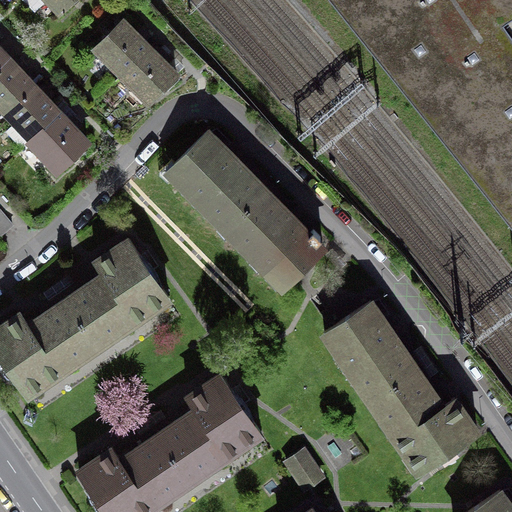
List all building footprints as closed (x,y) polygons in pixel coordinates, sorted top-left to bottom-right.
[(42,0),(63,20),(81,0),(42,0)] [(511,0),(333,0),(511,223),(511,0)] [(121,79),(152,48),(125,21),(94,53),(121,79)] [(0,69),(11,59),(0,47),(0,69)] [(183,77),(152,48),(121,79),(152,109),(183,77)] [(0,113),(3,117),(36,86),(11,59),(0,69),(0,113)] [(30,145),(63,114),(36,86),(3,117),(30,145)] [(63,114),(30,145),(26,148),(57,181),(94,147),(63,114)] [(220,237),(265,191),(228,154),(234,148),(216,130),(171,175),(190,195),(184,201),(220,237)] [(322,248),(265,191),(220,237),(277,294),(322,248)] [(0,237),(1,238),(15,227),(0,209),(0,237)] [(62,292),(100,348),(171,300),(126,233),(86,260),(94,271),(62,292)] [(100,348),(62,292),(23,318),(15,308),(0,318),(0,361),(24,398),(100,348)] [(363,405),(415,369),(367,302),(315,338),(363,405)] [(415,369),(363,405),(414,478),(477,434),(452,398),(441,406),(415,369)] [(157,430),(194,486),(265,438),(220,371),(180,398),(188,409),(157,430)] [(154,511),(194,486),(157,430),(117,456),(110,446),(74,470),(102,511),(154,511)] [(301,450),(281,464),(301,493),(321,479),(301,450)] [(511,511),(511,506),(501,490),(469,511),(511,511)]
